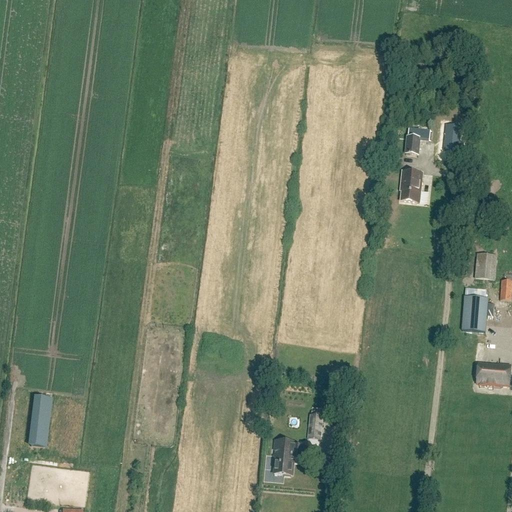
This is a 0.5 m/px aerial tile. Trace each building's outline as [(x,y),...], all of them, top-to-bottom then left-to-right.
[(447,127),(445,151),(459,153),(461,129),(447,127)] [(429,144),(430,132),(409,130),(408,138),(407,138),(405,156),(419,158),(421,143),(429,144)] [(421,195),(423,175),(403,173),(401,192),(402,193),(401,203),(418,204),(419,194),(421,195)] [(495,282),(497,257),(477,256),(475,281),(495,282)] [(511,303),(511,293),(511,283),(502,282),(500,302),(511,303)] [(488,300),(465,298),(462,332),(486,334),(488,300)] [(499,369),(479,367),(478,384),(480,384),(479,387),(486,387),(486,385),(495,386),(495,385),(501,385),(501,387),(509,388),(511,368),(499,367),(499,369)] [(45,449),(52,400),(37,398),(31,447),(45,449)] [(323,418),(311,416),(309,434),(321,436),(323,418)] [(306,462),(307,448),(297,447),(298,444),(276,442),(274,457),(276,458),(274,475),(284,476),(284,477),(291,478),(291,477),(292,477),(294,461),(306,462)]
